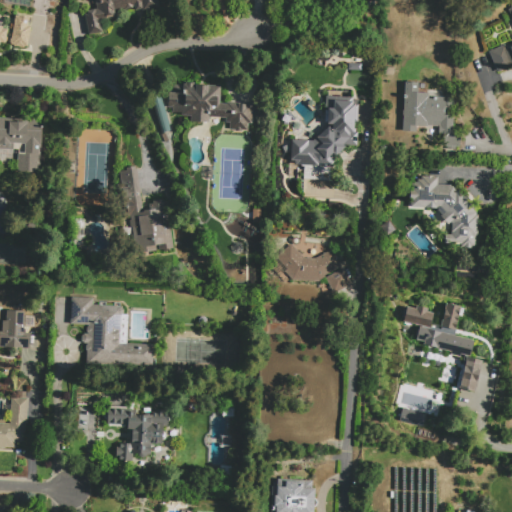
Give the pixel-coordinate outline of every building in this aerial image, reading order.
[(158,0),(160,9),(136,13),(135,8),(115,12),(116,17),(101,20),(103,32),(88,35),(84,11),(96,8),(95,4),(93,4),(92,0),(158,0)] [(511,65),(497,72),(489,52),(505,45),(506,48),(511,45),(511,19),(508,9),(511,8),(510,6),(511,5),(511,65)] [(10,45),(15,15),(29,17),(28,26),(31,27),(27,48),(24,47),(24,49),(13,47),(13,46),(10,45)] [(393,76),(385,75),(385,67),(394,68),(393,76)] [(227,103),(254,104),(252,124),(248,124),(248,131),(242,130),(242,133),(234,132),(235,130),(229,130),(230,123),(226,123),(226,118),(209,117),(209,123),(190,122),(191,116),(180,116),(180,114),(173,113),(173,109),(169,108),(170,91),(174,92),(174,85),(182,86),(182,84),(185,84),(186,82),(194,83),(194,85),(221,87),(220,104),(227,104),(227,103)] [(403,131),(405,83),(426,84),(425,92),(429,93),(429,97),(455,98),(453,133),(460,134),(459,147),(457,147),(456,150),(436,149),(437,128),(417,127),(416,132),(403,131)] [(313,141),(327,129),(327,123),(324,123),(326,97),(359,99),(356,146),(344,145),(346,147),(333,157),(333,168),(294,166),(294,162),(290,162),(291,140),(313,141)] [(0,149),(0,118),(43,121),(40,175),(19,173),(19,171),(16,171),(18,151),(0,149)] [(173,249),(134,253),(126,185),(121,186),(119,172),(126,171),(125,166),(138,164),(143,209),(149,208),(149,204),(153,203),(152,201),(162,200),(163,202),(168,202),(173,249)] [(435,209),(410,208),(411,183),(417,183),(417,180),(421,180),(421,177),(439,177),(438,185),(452,185),(452,187),(457,191),(458,190),(464,196),(464,195),(472,203),(470,205),(475,210),(475,211),(477,211),(476,216),(478,216),(478,217),(478,224),(477,224),(477,229),(478,229),(477,235),(477,237),(475,237),(475,248),(471,247),(471,249),(464,248),(464,247),(460,247),(460,244),(444,244),(445,235),(451,236),(452,221),(448,225),(440,217),(442,215),(435,209)] [(253,222),(253,209),(261,210),(261,222),(253,222)] [(325,276),(325,278),(320,281),(319,283),(294,281),(284,272),(278,277),(268,266),(291,244),(305,258),(315,259),(332,250),(341,268),(325,276)] [(325,278),(344,269),(352,285),(333,294),(325,278)] [(87,327),(86,327),(85,328),(84,329),(84,330),(84,331),(85,332),(86,333),(87,333),(87,334),(84,334),(82,334),(81,335),(79,337),(79,339),(79,341),(80,342),(82,343),(84,344),(87,344),(87,345),(85,345),(84,346),(84,347),(83,348),(83,349),(84,350),(85,351),(86,351),(86,364),(155,368),(156,346),(127,344),(129,315),(122,315),(122,306),(93,305),(93,299),(71,297),(70,324),(88,325),(87,327)] [(405,306),(401,321),(417,325),(414,339),(423,341),(422,344),(449,351),(449,354),(459,356),(459,354),(463,355),(456,388),(473,392),(481,360),(467,357),(471,340),(453,335),(459,306),(444,302),(438,328),(429,326),(432,313),(426,311),(426,308),(415,305),(414,309),(405,306)] [(0,347),(27,348),(28,332),(21,332),(22,311),(1,310),(0,337),(0,347)] [(0,448),(0,423),(10,424),(11,398),(27,399),(25,444),(17,443),(17,449),(0,448)] [(107,413),(106,413),(105,414),(104,415),(103,417),(104,418),(104,420),(106,421),(107,421),(107,427),(127,428),(127,430),(130,430),(129,443),(119,443),(119,447),(116,447),(116,458),(119,458),(119,461),(132,462),(132,455),(151,455),(151,444),(162,445),(162,441),(164,441),(165,440),(166,438),(166,437),(166,435),(165,434),(164,433),(162,433),(163,430),(168,430),(169,414),(166,414),(166,410),(155,410),(154,414),(152,413),(152,416),(134,415),(135,411),(127,410),(127,407),(108,407),(107,413)] [(400,407),(398,420),(421,426),(424,413),(400,407)] [(277,480),(312,481),(312,489),(314,489),(314,511),(271,511),(271,487),(277,487),(277,480)] [(130,511),(144,503),(150,511),(130,511)]
